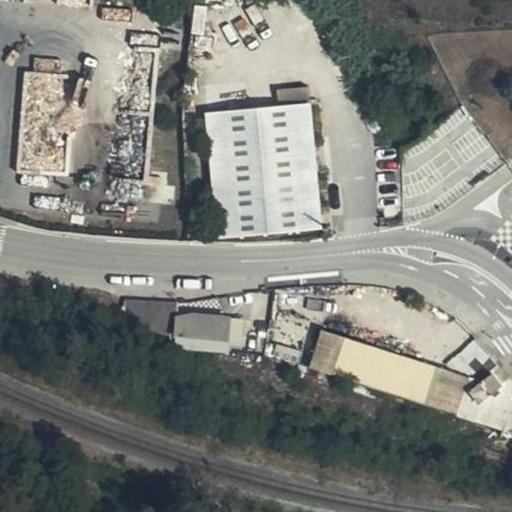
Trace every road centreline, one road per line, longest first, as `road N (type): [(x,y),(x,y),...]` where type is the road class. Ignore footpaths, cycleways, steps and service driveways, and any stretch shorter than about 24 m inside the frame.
road 1 (unclassified): [(0,242),(76,256),(182,260),(402,250)]
road 2 (unknown): [(348,253),(351,168),(337,101),(315,75),(259,57)]
road 3 (unknown): [(0,14),(14,35),(3,174)]
road 4 (unclassified): [(402,250),(460,277),(511,335)]
road 5 (unclassified): [(511,279),(458,245),(402,250)]
